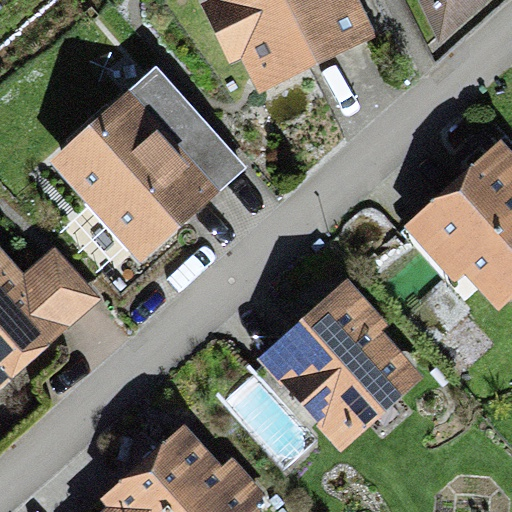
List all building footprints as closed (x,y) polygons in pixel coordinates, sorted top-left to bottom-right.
[(234,49),(247,43),(259,67),(295,50),(300,60),(363,29),(348,0),(219,0),(212,4),(234,49)] [(414,0),(439,47),(492,0),(414,0)] [(141,245),(206,187),(125,99),(61,157),(141,245)] [(511,159),(508,155),(494,167),(488,161),(406,234),(447,279),(469,259),(497,290),(511,276),(511,159)] [(0,370),(88,291),(53,252),(23,280),(0,254),(0,370)] [(339,297),(280,350),(298,371),(286,382),(319,418),(331,407),(349,426),(408,374),(377,340),(339,297)] [(225,478),(184,433),(113,496),(119,503),(109,511),(253,511),(244,502),(256,491),(236,468),(225,478)]
